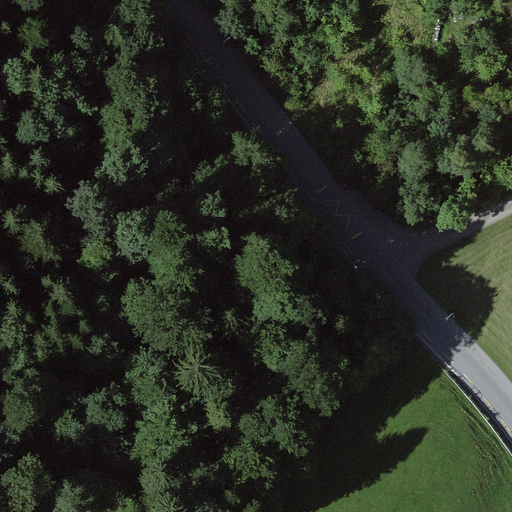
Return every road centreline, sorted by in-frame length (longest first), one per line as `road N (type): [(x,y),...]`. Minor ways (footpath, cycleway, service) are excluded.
road 1 (residential): [(170,0),(376,266)]
road 2 (residential): [(376,266),(511,412)]
road 3 (unclassified): [(511,202),(376,266)]
